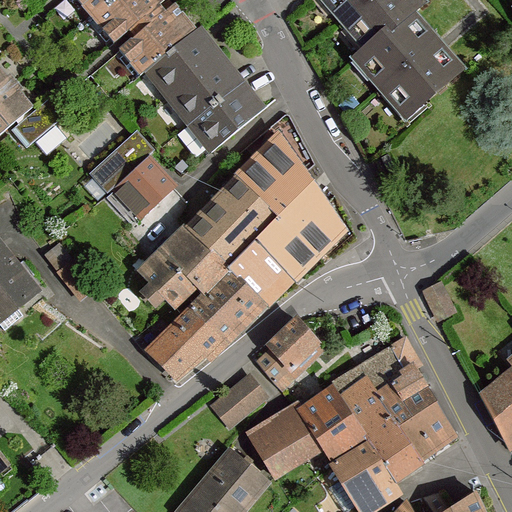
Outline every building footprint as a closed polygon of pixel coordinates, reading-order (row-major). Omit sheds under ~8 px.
[(204,37),(173,0),(75,0),(145,84),(152,78),(217,157),(273,111),(209,33),(204,37)] [(435,6),(429,0),(319,0),(367,52),(357,61),(414,123),(471,72),(422,18),(435,6)] [(0,141),(37,112),(0,65),(0,141)] [(138,228),(181,189),(153,159),(159,154),(141,135),(96,177),(138,228)] [(356,239),(285,135),(141,276),(154,289),(146,298),(161,314),(169,304),(181,314),(202,294),(207,299),(151,355),(180,387),(209,363),(217,367),(356,239)] [(47,297),(0,236),(0,328),(3,332),(47,297)] [(442,283),(426,292),(440,322),(458,313),(442,283)] [(333,352),(303,320),(270,351),(292,374),(281,385),(289,394),(333,352)] [(429,467),(466,442),(422,372),(426,370),(410,340),(337,385),(340,389),(310,408),(306,403),(252,436),(282,484),(329,458),(362,511),(391,511),(411,500),(405,490),(432,472),(429,467)] [(511,374),(484,398),(508,442),(511,438),(511,374)] [(273,400),(254,377),(215,409),(235,432),(273,400)] [(0,483),(17,469),(0,447),(0,483)] [(257,511),(282,484),(239,448),(183,511),(257,511)] [(499,511),(482,474),(447,491),(455,511),(499,511)]
